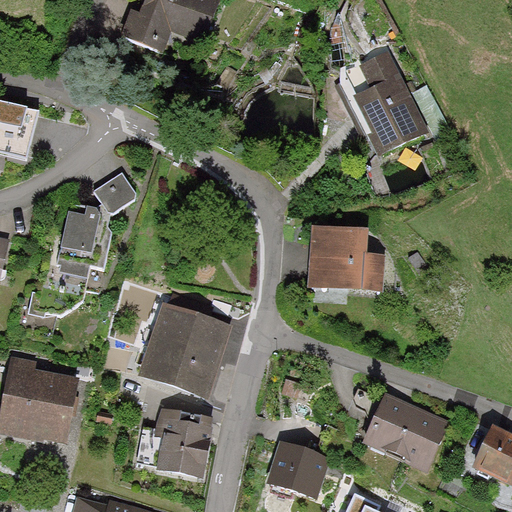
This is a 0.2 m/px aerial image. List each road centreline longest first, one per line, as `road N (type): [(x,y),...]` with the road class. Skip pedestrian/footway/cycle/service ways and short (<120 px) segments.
road 1 (residential): [(120,120),(231,173),(262,199),(268,237),(257,335)]
road 2 (residential): [(257,335),(511,414)]
road 3 (residential): [(257,335),(218,511)]
road 4 (residential): [(0,202),(61,175),(120,120)]
